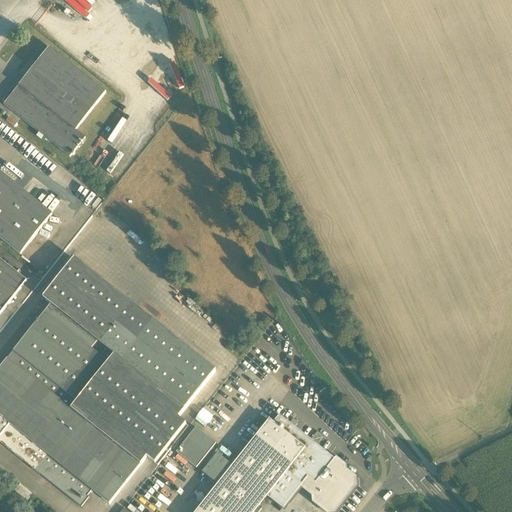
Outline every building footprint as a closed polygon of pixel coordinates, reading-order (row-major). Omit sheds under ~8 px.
[(3,105),(70,158),(72,155),(73,156),(75,154),(73,153),(85,139),(76,131),(106,93),(49,48),(3,105)] [(185,95),(170,71),(150,83),(165,107),(185,95)] [(0,239),(21,255),(52,216),(0,174),(0,239)] [(44,313),(91,350),(97,342),(129,303),(74,259),(42,299),(51,305),(44,313)] [(0,260),(0,310),(3,312),(27,282),(0,260)] [(129,303),(97,342),(114,356),(184,412),(216,372),(129,303)] [(7,360),(70,410),(108,363),(91,350),(44,313),(7,360)] [(108,363),(114,356),(97,342),(91,350),(108,363)] [(114,356),(108,363),(70,410),(140,466),(147,458),(157,467),(171,450),(188,428),(178,419),(184,412),(114,356)] [(109,505),(140,466),(70,410),(7,360),(0,368),(0,418),(92,491),(109,505)] [(279,416),(273,424),(305,450),(267,497),(283,509),(302,486),(298,482),(304,475),(315,484),(335,460),(279,416)] [(87,497),(92,491),(0,418),(0,443),(81,508),(89,499),(87,497)] [(255,511),(267,497),(305,450),(273,424),(269,421),(196,511),(255,511)] [(171,450),(176,454),(195,429),(190,425),(188,428),(171,450)] [(176,454),(196,470),(215,446),(195,429),(176,454)] [(344,468),(335,460),(315,484),(304,475),(298,482),(302,486),(314,496),(315,502),(326,511),(335,511),(356,487),(355,480),(345,472),(344,468)] [(141,486),(128,504),(139,511),(148,511),(136,504),(146,490),(141,486)]
